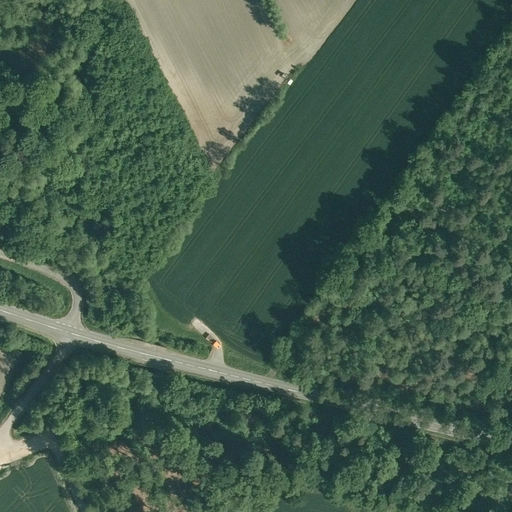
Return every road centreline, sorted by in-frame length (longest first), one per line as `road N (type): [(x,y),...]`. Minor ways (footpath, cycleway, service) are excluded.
road 1 (tertiary): [(511,444),(143,352),(0,306)]
road 2 (track): [(68,330),(77,300),(70,283),(0,251)]
